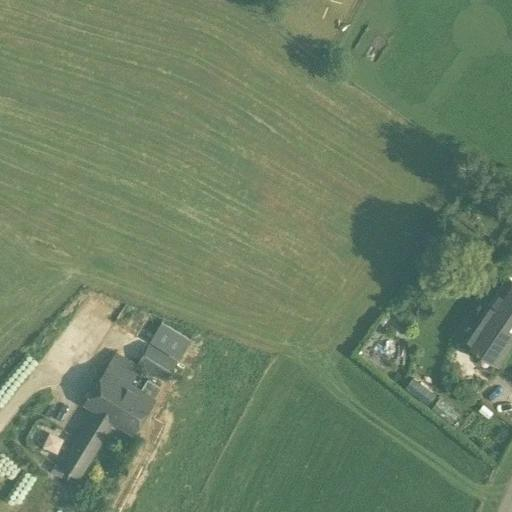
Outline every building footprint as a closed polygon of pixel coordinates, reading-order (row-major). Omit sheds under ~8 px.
[(511,278),(508,275),(463,343),(497,365),(511,342),(511,278)] [(161,322),(149,342),(179,360),(191,340),(161,322)] [(166,380),(178,360),(148,343),(137,363),(166,380)] [(79,479),(113,422),(133,434),(154,399),(130,384),(140,368),(115,353),(84,404),(92,409),(57,466),(79,479)] [(412,376),(404,388),(420,400),(429,388),(412,376)] [(72,437),(52,426),(43,444),(63,455),(72,437)]
